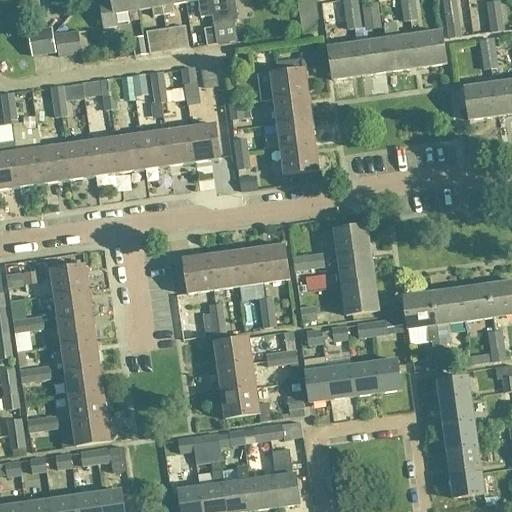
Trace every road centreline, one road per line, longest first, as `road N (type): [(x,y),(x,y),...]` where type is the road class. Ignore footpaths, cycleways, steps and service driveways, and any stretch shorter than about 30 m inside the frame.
road 1 (residential): [(121,232),(511,177)]
road 2 (residential): [(423,511),(413,430),(314,443),(323,511)]
road 3 (residential): [(0,249),(121,232)]
